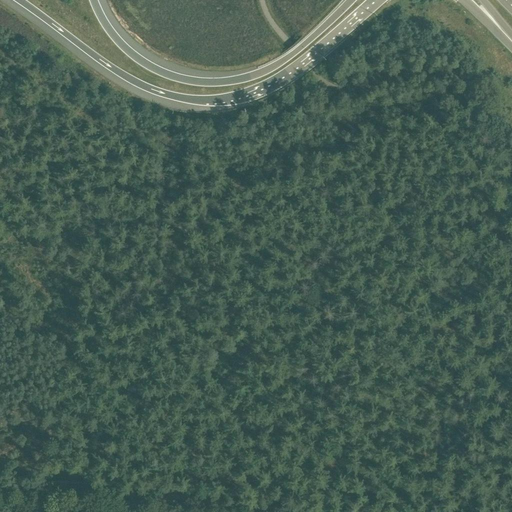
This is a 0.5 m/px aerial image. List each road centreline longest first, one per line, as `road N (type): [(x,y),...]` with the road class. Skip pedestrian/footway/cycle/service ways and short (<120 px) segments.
road 1 (motorway): [(17,0),(121,77),(159,96),(196,102),(232,99),(279,80),(374,1)]
road 2 (motorway): [(352,0),(275,66),(222,82),(153,69),(120,43),(93,0)]
road 3 (track): [(134,491),(305,511)]
road 4 (track): [(0,482),(134,491)]
